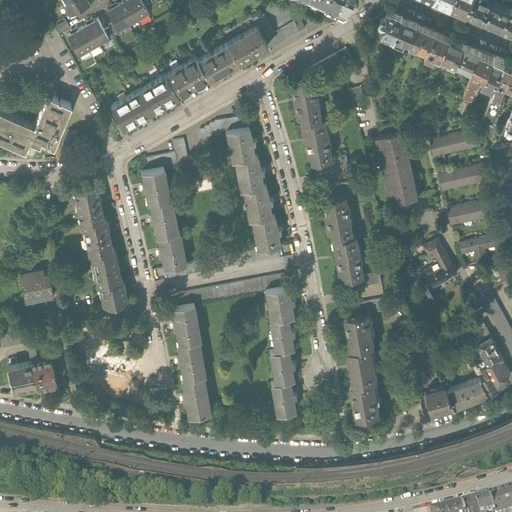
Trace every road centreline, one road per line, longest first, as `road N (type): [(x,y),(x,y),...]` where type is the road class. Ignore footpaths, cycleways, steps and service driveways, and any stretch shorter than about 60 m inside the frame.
road 1 (residential): [(511,405),(457,427),(349,450),(178,439),(0,407)]
road 2 (residential): [(259,76),(313,301),(320,372)]
road 3 (residential): [(114,155),(150,314),(150,366)]
road 4 (residential): [(259,76),(114,155)]
road 5 (residential): [(511,473),(355,511)]
road 6 (residential): [(373,0),(350,26),(259,76)]
road 7 (residential): [(511,47),(398,0)]
